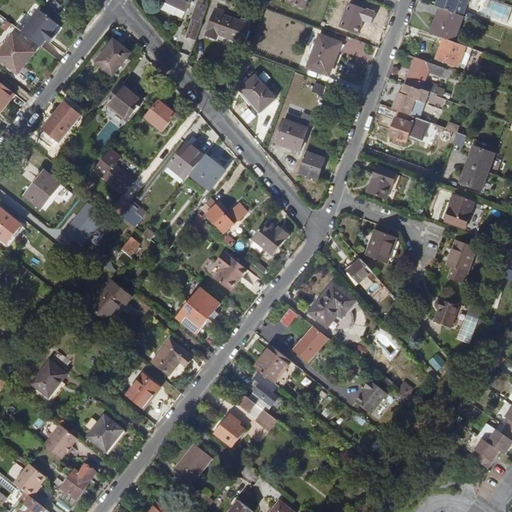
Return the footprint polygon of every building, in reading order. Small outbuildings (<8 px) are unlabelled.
[(187,12),(191,0),(164,0),(164,3),(165,3),(163,10),(176,16),(179,9),(187,12)] [(198,35),(204,17),(203,17),(209,0),(208,0),(197,0),(193,14),(194,14),(188,32),(198,35)] [(287,0),(287,2),(304,8),(307,0),(287,0)] [(439,0),(437,6),(442,7),(463,15),(468,0),(439,0)] [(342,27),(359,33),(368,9),(350,3),(342,27)] [(21,29),(42,46),(48,39),(49,40),(55,32),(54,31),(60,24),(38,7),(21,29)] [(442,7),(433,34),(444,38),(454,41),(463,15),(442,7)] [(220,23),(212,20),(202,47),(212,50),(213,45),(240,54),(247,36),(219,27),(220,23)] [(0,51),(0,58),(19,73),(36,51),(15,34),(0,51)] [(325,72),(329,59),(332,51),(334,52),(337,42),(318,35),(315,43),(311,53),(307,65),(325,72)] [(458,66),(465,46),(454,41),(444,38),(440,48),(443,49),(441,54),(437,56),(436,58),(458,66)] [(97,62),(113,75),(130,54),(113,40),(97,62)] [(306,51),(311,53),(315,43),(310,41),(306,51)] [(343,44),(337,42),(334,52),(332,51),(329,59),(332,59),(343,44)] [(443,75),(445,68),(420,58),(410,85),(429,92),(439,96),(442,89),(439,87),(439,86),(427,81),(430,72),(442,76),(443,75)] [(449,77),(451,70),(445,68),(443,75),(449,77)] [(240,89),(260,112),(276,98),(255,75),(240,89)] [(0,111),(15,92),(0,80),(0,111)] [(108,104),(128,121),(144,100),(124,84),(108,104)] [(410,85),(406,84),(402,93),(400,92),(395,109),(399,110),(420,118),(429,92),(410,85)] [(148,116),(165,129),(178,114),(161,100),(148,116)] [(65,101),(54,115),(57,117),(47,130),(61,141),(82,114),(65,101)] [(396,137),(403,140),(407,141),(409,135),(423,140),(430,121),(420,118),(399,110),(390,135),(396,137)] [(275,142),(300,151),(308,128),(299,125),(301,118),(287,113),(285,120),(284,119),(275,142)] [(44,127),(47,130),(57,117),(54,115),(44,127)] [(56,147),(60,142),(47,130),(42,135),(56,147)] [(171,160),(189,175),(192,172),(206,155),(188,140),(171,160)] [(461,181),(482,189),(495,152),(475,144),(461,181)] [(120,157),(111,149),(95,169),(120,188),(130,176),(115,164),(120,157)] [(325,159),(307,151),(299,173),(318,180),(325,159)] [(210,158),(206,155),(192,172),(211,187),(231,162),(228,160),(224,164),(223,163),(223,162),(213,154),(210,158)] [(395,185),(399,174),(378,167),(369,192),(387,199),(392,185),(395,185)] [(62,183),(46,170),(27,194),(43,207),(62,183)] [(243,217),(251,210),(255,205),(247,196),(241,201),(242,203),(235,209),(217,190),(208,201),(232,227),(243,217)] [(454,194),(451,202),(452,202),(446,220),(467,228),(476,202),(454,194)] [(121,197),(112,207),(119,213),(127,202),(121,197)] [(146,210),(131,198),(129,200),(137,206),(137,208),(143,214),(146,210)] [(134,225),(143,214),(137,208),(137,206),(129,200),(127,202),(119,213),(133,224),(134,225)] [(84,246),(108,216),(89,201),(65,231),(84,246)] [(0,235),(4,239),(9,242),(23,225),(1,207),(0,208),(0,235)] [(255,214),(251,210),(243,217),(247,222),(255,214)] [(281,231),(278,229),(267,221),(255,236),(276,252),(292,232),(285,226),(281,231)] [(153,232),(146,227),(142,232),(149,237),(153,232)] [(398,237),(376,229),(367,255),(388,262),(398,237)] [(132,236),(122,248),(129,254),(139,242),(132,236)] [(478,246),(458,239),(448,265),(454,267),(451,278),(464,283),(478,246)] [(120,265),(129,254),(122,248),(113,259),(120,265)] [(249,269),(225,251),(216,262),(223,268),(215,276),(231,288),(234,288),(238,283),(238,279),(242,275),(243,276),(249,269)] [(255,252),(249,260),(266,273),(272,265),(255,252)] [(370,273),(373,270),(362,258),(349,269),(362,284),(372,275),(370,273)] [(127,304),(133,296),(114,281),(93,308),(108,320),(124,300),(127,304)] [(356,300),(335,283),(322,298),(324,299),(313,312),(328,326),(340,313),(343,315),(356,300)] [(202,288),(190,302),(210,318),(222,303),(202,288)] [(437,321),(453,326),(461,304),(445,298),(442,298),(440,299),(438,301),(438,303),(439,305),(440,307),(442,308),(437,321)] [(198,333),(210,318),(190,302),(178,317),(198,333)] [(298,313),(291,308),(282,320),(289,325),(298,313)] [(312,361),(331,338),(330,337),(316,326),(298,349),(312,361)] [(188,364),(194,356),(171,338),(153,360),(171,375),(183,360),(188,364)] [(18,343),(11,352),(18,356),(25,348),(18,343)] [(302,368),(280,351),(274,346),(256,368),(261,372),(280,386),(285,390),(302,368)] [(437,353),(428,361),(438,371),(446,363),(437,353)] [(33,382),(50,396),(68,374),(51,360),(33,382)] [(274,404),(280,397),(275,392),(280,386),(261,372),(256,378),(259,380),(262,383),(257,390),(251,398),(258,404),(268,412),(274,404)] [(155,396),(162,386),(146,373),(129,395),(144,407),(153,395),(155,396)] [(327,396),(331,391),(309,374),(305,379),(327,396)] [(372,413),(387,392),(370,379),(364,386),(366,388),(356,400),(372,413)] [(254,387),(257,390),(262,383),(259,380),(254,387)] [(252,411),(258,404),(251,398),(248,396),(242,404),(252,411)] [(285,401),(280,397),(274,404),(279,408),(285,401)] [(511,408),(508,415),(511,418),(511,420),(503,432),(498,429),(489,441),(484,438),(477,449),(482,452),(477,460),(490,468),(502,450),(508,453),(511,446),(511,408)] [(88,435),(106,450),(124,429),(105,414),(88,435)] [(216,432),(233,445),(245,429),(229,416),(216,432)] [(64,457),(79,437),(61,422),(46,443),(64,457)] [(177,466),(194,480),(212,457),(196,444),(177,466)] [(32,498),(37,491),(34,489),(40,483),(46,475),(30,462),(14,482),(17,485),(25,491),(32,498)] [(68,497),(75,502),(79,497),(80,498),(95,480),(94,479),(100,471),(89,463),(83,470),(79,467),(64,485),(72,492),(68,497)] [(17,485),(11,493),(18,499),(25,491),(17,485)] [(199,488),(195,494),(210,506),(215,501),(199,488)] [(11,493),(2,504),(11,511),(13,511),(22,502),(25,504),(18,511),(43,511),(46,509),(32,498),(25,491),(18,499),(11,493)] [(164,495),(160,500),(173,511),(180,511),(182,510),(164,495)] [(268,511),(294,511),(279,499),(268,511)] [(173,511),(160,500),(150,511),(173,511)] [(230,511),(254,511),(255,511),(241,500),(230,511)] [(22,502),(13,511),(18,511),(25,504),(22,502)]
